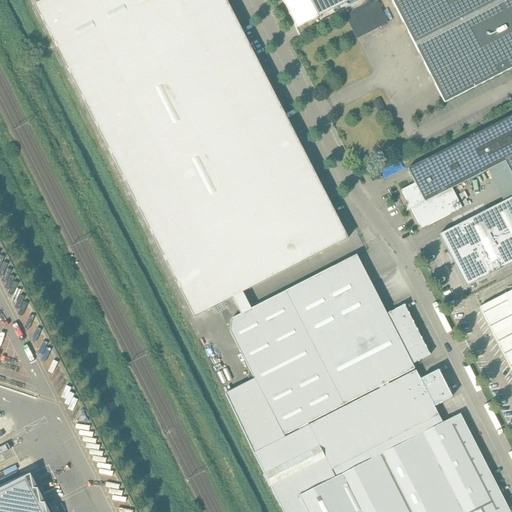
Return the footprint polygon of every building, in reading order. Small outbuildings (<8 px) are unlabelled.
[(44,0),(35,5),(194,317),(232,298),(238,309),(240,315),(250,310),(248,304),(243,293),(347,239),(335,214),(225,0),(44,0)] [(281,0),(296,28),(317,17),(308,0),(281,0)] [(308,0),(317,17),(351,0),(308,0)] [(511,0),(391,0),(444,104),(511,68),(511,0)] [(361,9),(346,17),(357,38),(372,30),(361,9)] [(511,115),(407,169),(414,183),(401,190),(408,204),(410,203),(413,208),(411,209),(421,229),(462,208),(452,188),(504,162),(511,176),(511,197),(439,235),(465,287),(511,263),(511,115)] [(511,290),(480,308),(511,370),(511,290)] [(7,444),(0,447),(0,454),(10,450),(7,444)] [(70,452),(57,456),(66,486),(79,483),(70,452)] [(45,511),(27,476),(0,489),(0,511),(45,511)]
